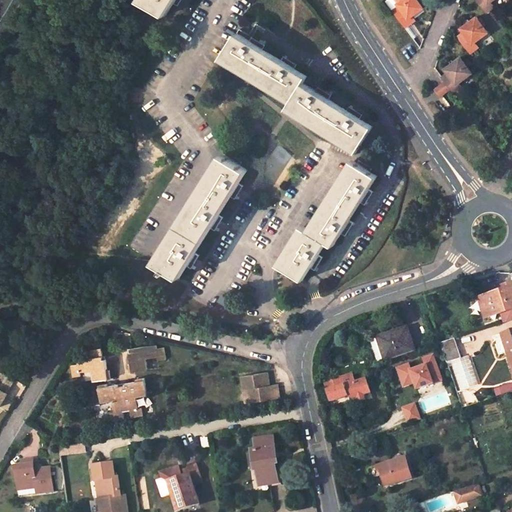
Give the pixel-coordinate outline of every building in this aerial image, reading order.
[(142,0),(164,15),(173,0),(142,0)] [(415,17),(429,7),(423,0),(407,0),(404,3),(405,5),(399,10),(411,26),(418,21),(415,17)] [(485,0),(492,9),(503,2),(501,0),(485,0)] [(481,47),(488,42),(484,36),(496,27),(483,12),(467,24),(470,27),(462,33),(475,49),(480,46),(481,47)] [(284,104),(320,128),(353,149),(367,126),(351,116),(318,94),(298,81),(303,73),(287,62),(250,39),(236,29),(220,54),(288,98),(284,104)] [(466,78),(477,70),(465,54),(451,66),(453,69),(447,74),(460,92),(470,85),(466,78)] [(440,86),(444,92),(452,87),(447,81),(440,86)] [(212,221),(232,187),(244,167),(220,154),(154,263),(179,276),(188,260),(212,221)] [(300,224),(276,262),(300,278),(312,260),(324,240),(330,243),(339,230),(362,192),(375,173),(350,158),(306,228),(300,224)] [(157,293),(164,283),(154,276),(148,287),(157,293)] [(511,283),(503,286),(505,291),(479,299),(486,318),(503,312),(507,323),(511,321),(511,283)] [(215,299),(228,306),(232,300),(219,293),(215,299)] [(407,327),(389,333),(389,335),(370,340),(378,361),(385,360),(385,361),(415,351),(407,327)] [(511,332),(501,336),(511,368),(511,332)] [(493,337),(499,354),(504,353),(499,336),(493,337)] [(442,344),(450,368),(455,366),(462,390),(481,385),(472,355),(464,358),(458,339),(442,344)] [(129,366),(131,376),(147,372),(145,362),(157,359),(157,362),(165,361),(163,349),(156,350),(155,346),(130,351),(132,366),(129,366)] [(105,374),(103,365),(100,366),(97,351),(85,354),(87,363),(76,365),(76,369),(69,370),(72,383),(79,381),(79,378),(89,377),(91,386),(110,382),(108,374),(105,374)] [(413,386),(415,390),(442,383),(435,355),(422,358),(424,367),(410,371),(409,364),(396,368),(401,389),(413,386)] [(240,389),(246,389),(250,402),(280,395),(276,381),(267,384),(264,370),(237,376),(240,389)] [(352,373),(324,383),(331,404),(349,398),(353,399),(358,398),(364,395),(371,393),(366,380),(355,384),(352,373)] [(0,392),(5,396),(12,383),(0,376),(0,392)] [(114,405),(116,414),(112,415),(114,423),(125,421),(124,415),(132,413),(133,420),(143,418),(142,410),(137,411),(135,401),(148,399),(144,381),(136,382),(137,384),(126,386),(126,390),(120,391),(120,388),(109,390),(108,388),(100,389),(103,407),(114,405)] [(250,402),(246,389),(240,389),(244,404),(250,402)] [(405,424),(420,421),(417,404),(402,407),(405,424)] [(250,448),(252,466),(255,466),(256,474),(267,472),(268,479),(275,478),(273,461),(275,460),(272,434),(254,436),(255,447),(250,448)] [(62,455),(83,451),(82,442),(61,446),(62,455)] [(361,455),(358,445),(350,448),(353,458),(361,455)] [(411,478),(404,458),(376,468),(377,472),(381,471),(386,486),(411,478)] [(112,462),(91,465),(92,479),(97,479),(98,498),(118,496),(116,476),(113,476),(112,462)] [(37,498),(53,496),(50,471),(35,474),(34,463),(22,465),(23,470),(16,471),(19,494),(36,492),(37,498)] [(185,471),(186,475),(180,477),(177,466),(158,472),(160,478),(166,481),(175,511),(196,504),(189,483),(200,480),(196,465),(187,468),(185,471)] [(267,472),(256,474),(257,481),(268,479),(267,472)] [(511,486),(511,474),(500,479),(504,489),(511,486)] [(169,490),(166,481),(160,478),(157,479),(161,492),(169,490)] [(504,489),(500,479),(494,481),(498,492),(504,489)] [(455,505),(483,498),(480,485),(452,491),(455,505)] [(98,498),(95,498),(96,511),(125,511),(124,495),(118,496),(98,498)]
